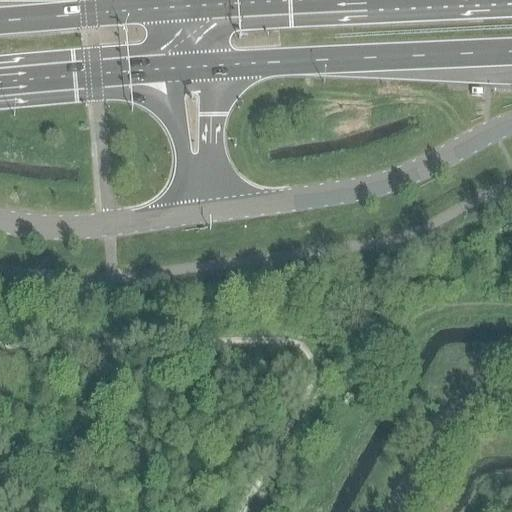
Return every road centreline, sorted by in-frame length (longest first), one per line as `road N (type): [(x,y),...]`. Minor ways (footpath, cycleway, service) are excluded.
road 1 (unclassified): [(204,212),(381,184),(511,123)]
road 2 (trunk): [(211,65),(511,50)]
road 3 (tertiary): [(0,220),(71,227),(204,212)]
road 4 (unclassified): [(394,511),(446,424),(479,400),(511,393)]
road 5 (trunk): [(0,82),(170,68)]
road 6 (trunk): [(166,10),(0,22)]
road 7 (trunk): [(349,0),(206,6)]
